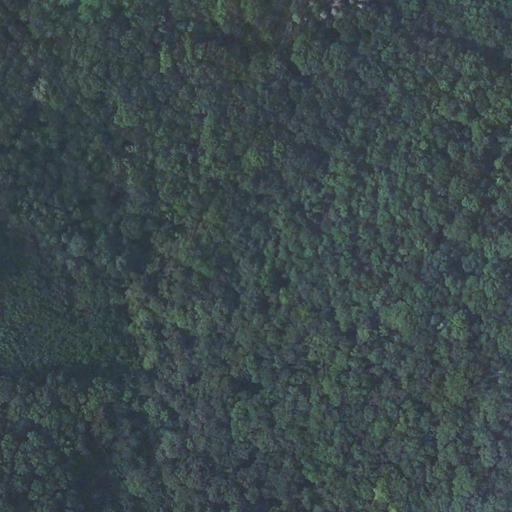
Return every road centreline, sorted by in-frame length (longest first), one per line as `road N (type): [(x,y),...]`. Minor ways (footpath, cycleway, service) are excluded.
road 1 (track): [(397,0),(393,25),(350,104),(290,146),(125,295),(135,351),(173,451)]
road 2 (track): [(107,278),(111,203),(38,0)]
